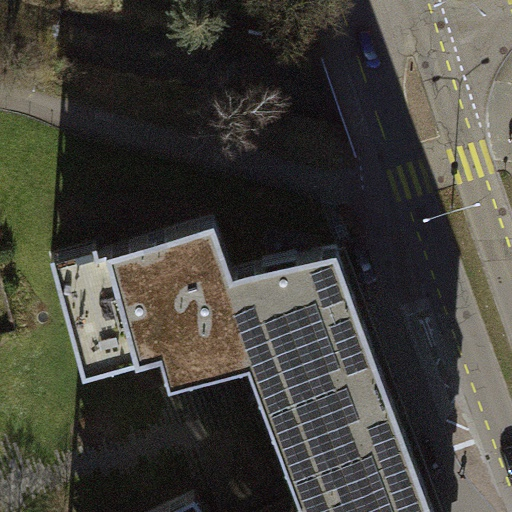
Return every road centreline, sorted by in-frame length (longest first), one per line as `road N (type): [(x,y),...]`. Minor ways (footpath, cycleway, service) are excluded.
road 1 (primary): [(390,11),(387,83),(511,444)]
road 2 (primary): [(511,294),(440,84),(390,11)]
